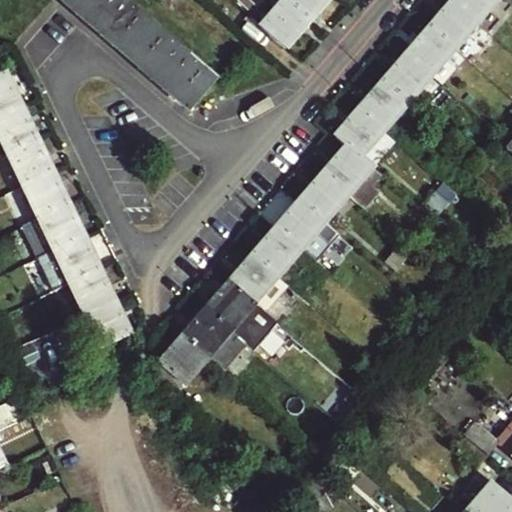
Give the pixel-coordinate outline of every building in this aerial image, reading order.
[(189,109),(214,80),(121,0),(63,0),(63,1),(189,109)] [(225,0),(206,0),(219,11),(227,2),(225,0)] [(286,48),(308,21),(284,0),(261,28),(286,48)] [(283,0),(284,0),(308,21),(326,0),(283,0)] [(475,21),(452,0),(428,28),(452,48),(475,21)] [(452,0),(475,21),(493,0),(452,0)] [(452,48),(472,66),(495,38),(475,21),(452,48)] [(452,48),(428,28),(405,55),(429,75),(452,48)] [(429,75),(405,55),(382,82),(415,112),(416,113),(440,85),(429,75)] [(0,120),(23,110),(7,75),(0,78),(0,120)] [(415,112),(382,82),(359,109),(382,129),(392,138),(415,112)] [(382,129),(359,109),(334,137),(345,146),(358,158),(382,129)] [(23,110),(0,120),(0,128),(11,154),(38,142),(23,110)] [(358,158),(369,167),(394,139),(392,138),(382,129),(358,158)] [(26,187),(53,175),(38,142),(11,154),(26,187)] [(345,146),(322,173),(347,194),(362,208),(376,192),(370,187),(360,178),(369,167),(358,158),(345,146)] [(380,177),(369,167),(360,178),(370,187),(380,177)] [(347,194),(322,173),(299,200),(323,221),(347,194)] [(53,175),(26,187),(42,221),(69,208),(53,175)] [(299,200),(276,228),(300,248),(323,221),(299,200)] [(84,241),(69,208),(42,221),(25,228),(40,261),(84,241)] [(276,228),(253,255),(277,275),(300,248),(276,228)] [(84,241),(40,261),(55,292),(72,285),(98,272),(84,241)] [(291,288),(277,275),(253,255),(229,283),(252,303),(254,301),(269,314),(291,288)] [(389,255),(378,268),(389,277),(400,264),(389,255)] [(98,272),(72,285),(86,316),(113,303),(98,272)] [(277,324),(252,303),(229,283),(205,311),(228,331),(243,344),(253,352),(277,324)] [(101,348),(128,336),(113,303),(86,316),(101,348)] [(205,311),(181,338),(205,358),(219,371),(243,344),(228,331),(205,311)] [(181,338),(148,377),(171,397),(205,358),(181,338)] [(318,456),(342,428),(331,419),(307,446),(318,456)] [(465,437),(488,457),(499,445),(476,426),(465,437)] [(478,469),(488,457),(465,437),(460,433),(451,444),(478,469)] [(466,511),(509,511),(511,509),(511,502),(491,484),(466,511)] [(465,511),(450,499),(438,511),(465,511)]
